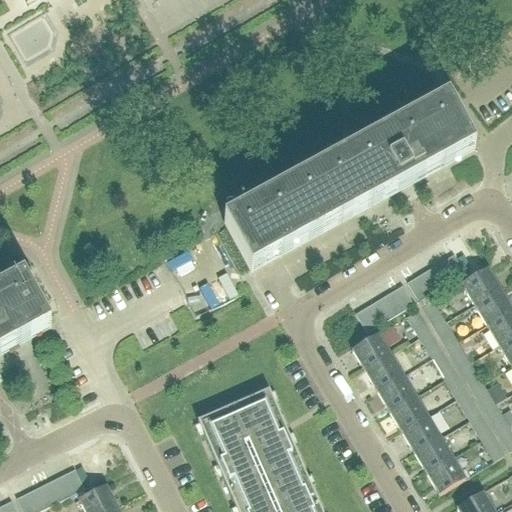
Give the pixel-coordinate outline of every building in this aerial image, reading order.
[(224,231),(248,274),(472,151),(449,108),(439,113),(224,231)] [(442,265),(454,284),(464,278),(452,259),(442,265)] [(433,270),(445,289),(454,284),(442,265),(433,270)] [(424,276),(436,295),(445,289),(433,270),(424,276)] [(460,287),(473,309),(499,294),(486,272),(467,283),(460,287)] [(416,281),(427,300),(436,295),(424,276),(416,281)] [(406,287),(417,306),(427,300),(416,281),(406,287)] [(0,355),(47,329),(43,321),(24,286),(0,298),(0,355)] [(391,296),(403,315),(413,309),(401,290),(391,296)] [(473,309),(485,330),(511,314),(499,294),(473,309)] [(382,301),(394,320),(403,315),(391,296),(382,301)] [(373,307),(385,326),(394,320),(382,301),(373,307)] [(364,312),(376,331),(385,326),(373,307),(364,312)] [(425,317),(434,332),(444,326),(434,311),(425,317)] [(354,318),(366,337),(376,331),(364,312),(354,318)] [(485,330),(497,350),(511,341),(511,315),(511,314),(485,330)] [(416,316),(406,322),(415,337),(425,331),(416,316)] [(437,337),(446,353),(456,347),(447,332),(437,337)] [(428,336),(418,342),(427,358),(437,351),(428,336)] [(390,359),(377,337),(369,342),(351,353),(364,375),(390,359)] [(511,341),(497,350),(510,371),(511,369),(511,341)] [(449,358),(459,373),(469,367),(459,352),(449,358)] [(450,372),(440,357),(430,363),(439,378),(450,372)] [(402,379),(390,359),(364,375),(376,395),(402,379)] [(462,379),(471,394),(481,388),(472,373),(462,379)] [(453,377),(442,383),(452,399),(462,393),(453,377)] [(415,400),(402,379),(376,395),(388,416),(415,400)] [(269,395),(268,393),(197,425),(197,426),(198,428),(201,426),(206,437),(203,438),(203,439),(216,468),(216,469),(216,470),(220,468),(224,479),(221,480),(234,510),(234,511),(235,511),(238,510),(238,511),(319,511),(311,491),(307,493),(302,482),(306,480),(305,479),(292,450),(292,449),(289,451),(284,440),(288,438),(287,438),(287,437),(286,435),(283,428),(274,408),(271,409),(266,398),(269,397),(269,396),(269,395)] [(474,399),(483,415),(493,408),(484,393),(474,399)] [(465,398),(455,404),(464,419),(475,413),(465,398)] [(415,400),(388,416),(401,436),(427,421),(415,400)] [(497,414),(486,420),(495,435),(506,429),(511,425),(511,418),(509,413),(500,419),(497,414)] [(478,418),(467,424),(476,440),(487,434),(478,418)] [(427,421),(401,436),(413,457),(439,441),(427,421)] [(498,440),(508,456),(511,453),(511,439),(509,434),(498,440)] [(490,439),(480,445),(489,460),(499,454),(490,439)] [(439,441),(413,457),(425,478),(452,462),(439,441)] [(452,462),(425,478),(438,499),(465,483),(452,462)] [(63,479),(73,499),(83,494),(73,474),(63,479)] [(54,484),(64,503),(73,499),(63,479),(54,484)] [(45,488),(54,508),(64,503),(54,484),(45,488)] [(35,493),(44,511),(45,511),(54,508),(45,488),(35,493)] [(78,503),(82,511),(116,511),(105,490),(86,499),(78,503)] [(26,498),(33,511),(44,511),(35,493),(26,498)] [(456,511),(492,511),(483,496),(456,511)] [(16,503),(20,511),(33,511),(26,498),(16,503)]
